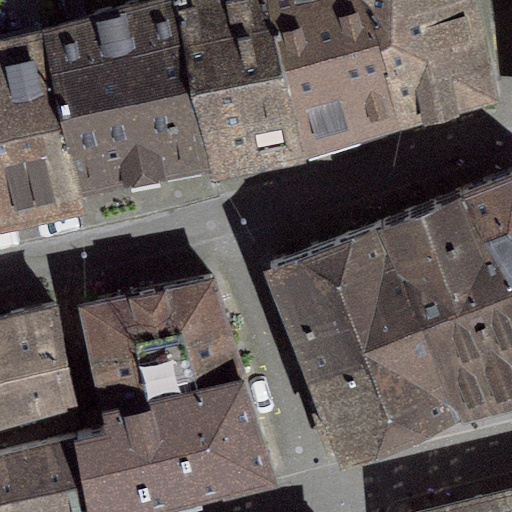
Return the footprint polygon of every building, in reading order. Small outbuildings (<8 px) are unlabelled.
[(0,0),(0,23),(3,34),(0,34),(0,213),(35,207),(85,197),(81,175),(47,23),(51,0),(0,0)] [(147,0),(47,23),(81,175),(145,164),(211,152),(181,0),(147,0)] [(269,0),(181,0),(211,152),(213,158),(237,153),(261,148),(303,142),(269,0)] [(269,0),(303,142),(358,128),(395,116),(366,0),(269,0)] [(366,0),(395,116),(445,102),(495,88),(476,0),(366,0)] [(511,167),(466,186),(511,258),(511,167)] [(511,258),(466,186),(447,193),(382,219),(462,410),(504,399),(511,396),(511,258)] [(346,444),(462,410),(382,219),(332,238),(272,257),(346,444)] [(84,300),(105,402),(242,366),(211,271),(127,290),(84,300)] [(4,311),(0,311),(0,429),(79,409),(75,394),(56,301),(4,311)] [(82,426),(93,510),(275,466),(242,366),(105,402),(109,419),(82,426)] [(0,511),(86,511),(93,510),(82,426),(79,409),(0,429),(0,511)] [(511,511),(511,485),(407,511),(511,511)]
